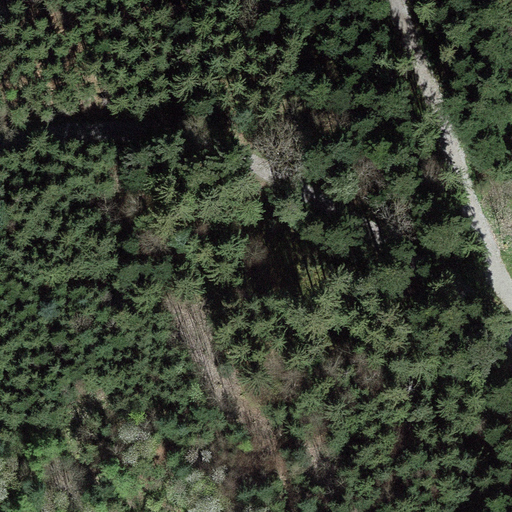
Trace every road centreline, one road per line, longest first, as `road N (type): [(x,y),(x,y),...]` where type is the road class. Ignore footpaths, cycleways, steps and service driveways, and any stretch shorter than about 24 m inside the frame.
road 1 (track): [(511,338),(345,214),(255,160),(201,139),(98,127),(0,144)]
road 2 (track): [(511,298),(484,246),(394,0)]
